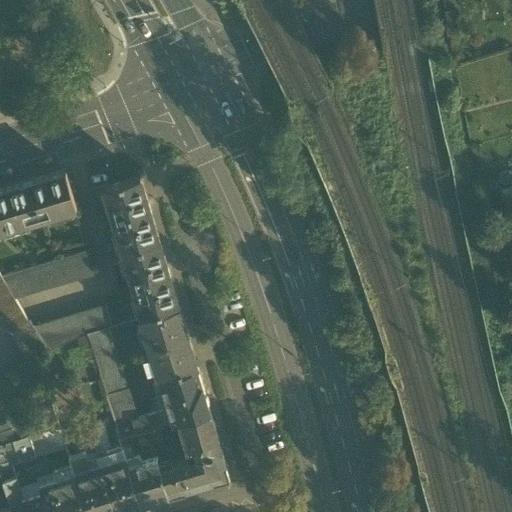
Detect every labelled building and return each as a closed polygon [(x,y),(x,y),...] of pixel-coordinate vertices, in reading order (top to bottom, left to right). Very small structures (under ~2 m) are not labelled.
[(0,229),(76,207),(65,171),(0,190),(0,229)] [(103,187),(142,317),(179,306),(140,176),(103,187)] [(498,178),(488,180),(493,204),(502,202),(498,178)] [(88,250),(2,276),(6,282),(12,292),(14,296),(95,272),(88,250)] [(0,285),(0,299),(12,292),(6,282),(0,285)] [(0,299),(0,313),(17,302),(14,296),(12,292),(0,299)] [(0,313),(0,316),(4,324),(23,312),(17,302),(0,313)] [(36,327),(49,352),(87,332),(109,326),(112,325),(106,306),(36,327)] [(158,378),(161,377),(197,366),(179,306),(142,317),(140,317),(158,378)] [(29,322),(23,312),(4,324),(10,333),(11,332),(29,322)] [(36,331),(30,321),(29,322),(11,332),(17,342),(36,331)] [(87,332),(106,394),(127,388),(109,326),(87,332)] [(42,341),(36,331),(17,342),(23,352),(42,341)] [(48,350),(42,341),(23,352),(28,362),(48,350)] [(161,377),(166,396),(170,407),(156,411),(136,417),(132,419),(137,432),(149,428),(180,419),(210,410),(197,366),(161,377)] [(136,417),(127,388),(106,394),(120,437),(137,432),(132,419),(136,417)] [(152,400),(156,411),(170,407),(166,396),(152,400)] [(193,447),(195,454),(221,447),(210,410),(180,419),(189,449),(193,447)] [(16,420),(9,422),(11,429),(12,428),(15,438),(29,434),(25,420),(17,422),(16,420)] [(0,424),(0,432),(11,429),(9,422),(0,424)] [(59,427),(30,434),(36,455),(66,447),(59,427)] [(11,429),(0,432),(0,443),(12,439),(15,438),(12,428),(11,429)] [(15,438),(12,439),(19,461),(36,455),(29,434),(15,438)] [(12,463),(19,461),(12,439),(0,443),(0,468),(3,479),(16,475),(12,463)] [(115,509),(141,501),(128,463),(122,445),(97,453),(115,509)] [(188,456),(160,465),(168,493),(229,474),(221,447),(195,454),(196,456),(189,458),(188,456)] [(87,511),(105,511),(115,509),(97,453),(86,457),(84,451),(69,456),(72,464),(87,511)] [(141,501),(168,493),(160,465),(156,454),(128,463),(141,501)] [(75,511),(87,511),(72,464),(54,470),(55,471),(57,478),(63,476),(75,511)] [(57,478),(55,471),(37,476),(38,480),(39,483),(57,478)] [(16,475),(3,479),(11,501),(21,498),(20,492),(21,492),(19,486),(16,475)] [(75,511),(63,476),(57,478),(39,483),(42,492),(48,511),(75,511)] [(39,483),(38,480),(19,486),(21,492),(20,492),(21,498),(42,492),(39,483)] [(48,511),(42,492),(21,498),(11,501),(12,506),(14,511),(48,511)]
